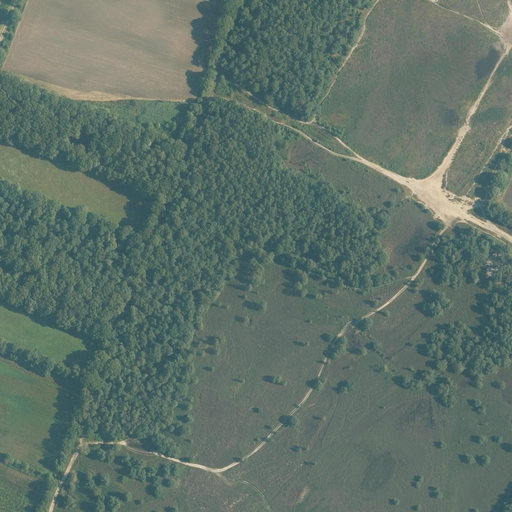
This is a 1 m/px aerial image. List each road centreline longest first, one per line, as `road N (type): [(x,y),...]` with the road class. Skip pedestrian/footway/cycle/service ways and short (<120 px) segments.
road 1 (track): [(79,442),(140,446),(220,471),(256,450),(294,411),(334,340),(353,326)]
road 2 (track): [(233,83),(461,213)]
road 3 (track): [(363,161),(333,154),(254,109),(209,97)]
